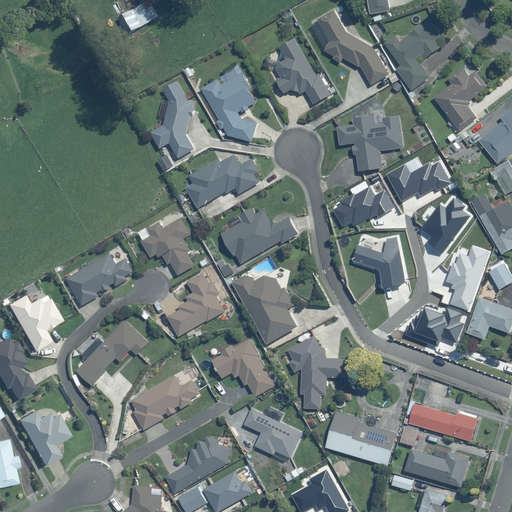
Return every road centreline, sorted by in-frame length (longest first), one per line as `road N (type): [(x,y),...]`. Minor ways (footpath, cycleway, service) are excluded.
road 1 (residential): [(297,150),(330,271),(369,343),(511,392)]
road 2 (residential): [(93,482),(92,443),(62,369),(68,351),(159,288)]
road 3 (residential): [(93,482),(214,415)]
